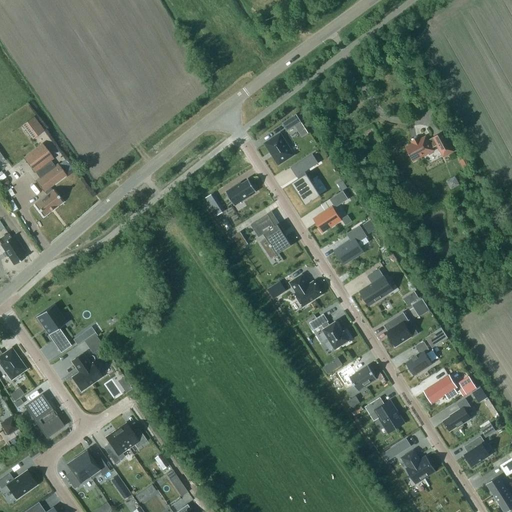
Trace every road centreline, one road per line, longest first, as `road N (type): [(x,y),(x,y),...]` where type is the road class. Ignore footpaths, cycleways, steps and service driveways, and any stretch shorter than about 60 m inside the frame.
road 1 (residential): [(223,109),(482,511)]
road 2 (unclassified): [(0,298),(223,109)]
road 3 (residential): [(0,300),(87,430)]
road 4 (unclassified): [(370,0),(246,91)]
